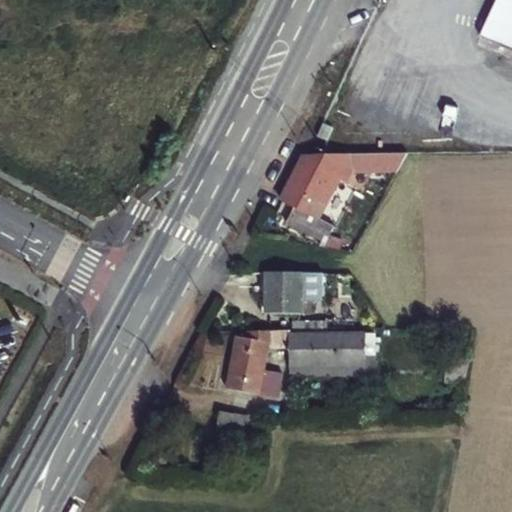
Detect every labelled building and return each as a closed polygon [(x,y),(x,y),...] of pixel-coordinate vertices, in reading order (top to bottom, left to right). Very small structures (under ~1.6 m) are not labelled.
[(511,52),(511,0),(497,0),(480,37),(511,52)] [(461,111),(415,91),(409,106),(454,126),(461,111)] [(330,132),(321,127),(316,137),(328,137),(330,132)] [(328,137),(316,137),(313,141),(323,147),(328,137)] [(322,222),(316,219),(334,186),(340,189),(346,180),(392,179),(403,157),(314,159),(308,170),(300,165),(281,200),(294,207),(285,222),(322,243),(331,227),(322,222)] [(322,222),(340,189),(334,186),(316,219),(322,222)] [(335,275),(265,273),(266,312),(316,312),(317,294),(335,294),(335,275)] [(362,366),(361,334),(288,337),(288,332),(266,332),(264,344),(288,343),(288,368),(362,366)] [(259,372),(264,344),(233,339),(222,390),(259,398),(264,373),(259,372)] [(264,373),(259,398),(274,400),(279,375),(264,373)] [(211,442),(247,445),(250,420),(214,417),(211,442)]
